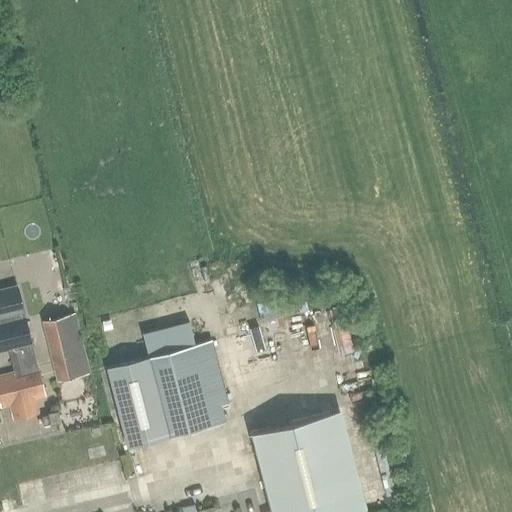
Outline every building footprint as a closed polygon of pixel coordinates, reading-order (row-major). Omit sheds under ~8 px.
[(37,366),(36,367),(30,343),(17,287),(0,290),(0,351),(8,349),(14,373),(0,376),(0,401),(2,408),(11,406),(15,420),(40,413),(36,399),(46,396),(37,366)] [(263,301),(270,319),(293,311),(287,293),(263,301)] [(91,369),(76,310),(44,318),(59,377),(91,369)] [(150,359),(165,355),(158,329),(143,333),(150,359)] [(229,403),(225,389),(213,343),(150,359),(169,434),(170,437),(226,422),(222,404),(229,403)] [(130,444),(169,434),(150,359),(111,369),(130,444)] [(339,406),(317,413),(249,432),(270,511),(268,511),(339,511),(365,505),(339,406)] [(49,414),(50,416),(43,418),(46,427),(62,422),(59,411),(49,414)]
